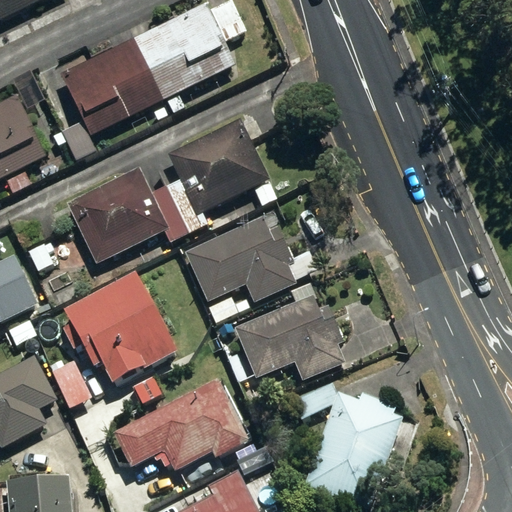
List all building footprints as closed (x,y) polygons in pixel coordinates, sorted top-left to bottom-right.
[(0,0),(0,23),(51,0),(0,0)] [(209,17),(224,47),(243,38),(229,7),(209,17)] [(59,81),(81,128),(89,143),(231,72),(202,12),(59,81)] [(250,70),(260,65),(254,50),(243,54),(250,70)] [(260,65),(250,70),(253,79),(264,75),(260,65)] [(14,103),(0,109),(0,185),(4,183),(12,198),(30,190),(22,173),(42,164),(14,103)] [(166,110),(170,118),(181,112),(177,104),(166,110)] [(144,121),(149,130),(161,125),(156,116),(144,121)] [(199,221),(267,187),(237,126),(165,162),(177,186),(163,193),(186,240),(205,231),(199,221)] [(94,157),(87,143),(80,128),(58,138),(73,167),(94,157)] [(135,174),(63,211),(94,271),(160,238),(166,250),(186,240),(163,193),(149,201),(135,174)] [(267,188),(252,196),(260,211),(275,203),(267,188)] [(181,259),(203,310),(244,292),(251,309),(294,291),(286,273),(289,271),(273,235),(265,239),(259,225),(181,259)] [(0,239),(0,302),(10,322),(38,308),(2,239),(0,239)] [(25,257),(35,277),(50,270),(40,249),(25,257)] [(95,371),(107,395),(173,362),(132,282),(59,318),(88,375),(95,371)] [(313,302),(308,290),(288,298),(293,310),(313,302)] [(292,366),(301,386),(343,369),(335,351),(340,349),(325,313),(318,315),(313,303),(233,336),(253,383),(292,366)] [(212,329),(235,320),(229,304),(206,314),(212,329)] [(232,311),(236,319),(247,315),(243,306),(232,311)] [(34,322),(39,332),(50,327),(45,317),(34,322)] [(4,335),(12,351),(33,340),(25,325),(4,335)] [(221,353),(235,388),(245,384),(231,349),(221,353)] [(0,455),(43,433),(35,418),(54,408),(31,364),(0,380),(0,455)] [(49,379),(67,415),(88,405),(71,369),(49,379)] [(255,449),(225,385),(119,436),(137,474),(156,465),(162,477),(177,471),(188,494),(214,481),(207,465),(217,460),(220,466),(255,449)] [(335,404),(302,495),(318,501),(315,510),(320,511),(369,511),(400,428),(391,424),(395,416),(360,403),(357,412),(335,404)] [(288,452),(273,459),(288,496),(304,489),(288,452)] [(219,500),(195,511),(261,511),(245,479),(216,494),(219,500)] [(5,496),(5,511),(68,511),(67,491),(5,496)]
